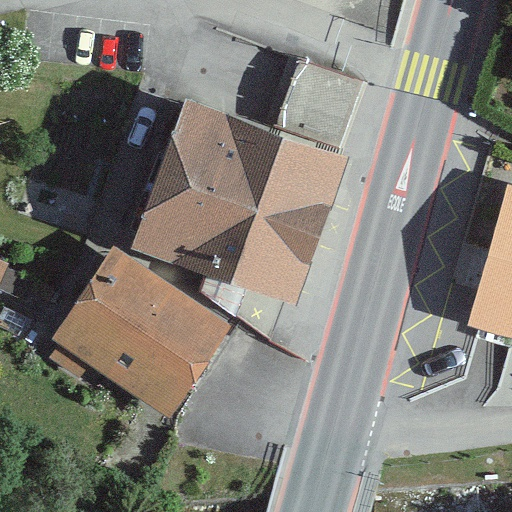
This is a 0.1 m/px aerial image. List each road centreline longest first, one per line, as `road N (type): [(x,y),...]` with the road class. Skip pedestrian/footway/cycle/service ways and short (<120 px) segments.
road 1 (secondary): [(452,0),(336,422)]
road 2 (residential): [(511,430),(422,438),(336,422)]
road 3 (residential): [(336,51),(201,0)]
